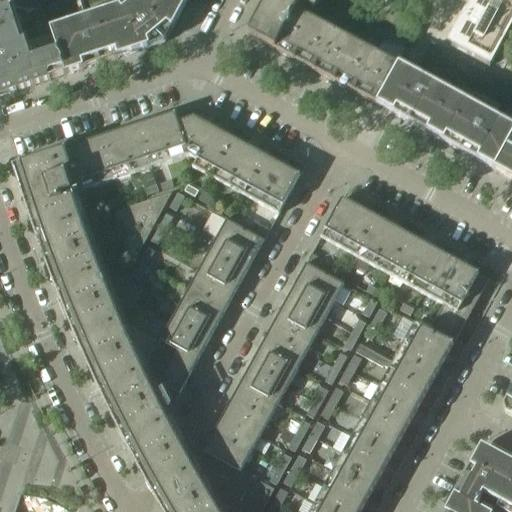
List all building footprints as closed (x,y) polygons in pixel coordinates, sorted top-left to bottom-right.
[(0,0),(0,12),(13,8),(38,0),(0,0)] [(45,18),(39,0),(38,0),(13,8),(0,12),(0,32),(19,26),(34,21),(45,18)] [(165,44),(186,3),(180,0),(129,0),(120,7),(57,28),(49,30),(51,36),(57,52),(65,77),(165,44)] [(311,7),(314,0),(266,0),(247,36),(275,51),(296,12),(301,2),(311,7)] [(511,25),(511,0),(477,0),(467,21),(465,20),(450,47),(456,50),(456,51),(466,56),(467,57),(468,57),(489,68),(511,25)] [(411,38),(350,5),(346,12),(407,46),(411,38)] [(295,62),(316,23),(296,12),(275,51),(295,62)] [(34,21),(19,26),(0,32),(0,52),(25,44),(27,44),(39,40),(51,36),(49,30),(45,18),(34,21)] [(314,72),(335,33),(316,23),(295,62),(314,72)] [(335,84),(356,45),(335,33),(314,72),(335,84)] [(65,77),(57,52),(51,36),(39,40),(27,44),(33,60),(7,69),(15,93),(65,77)] [(27,44),(25,44),(0,52),(0,98),(15,93),(7,69),(33,60),(27,44)] [(511,88),(448,53),(431,44),(426,53),(511,100),(511,88)] [(355,94),(376,56),(356,45),(335,84),(355,94)] [(375,105),(397,67),(376,56),(355,94),(375,105)] [(394,116),(416,76),(397,65),(397,67),(375,105),(375,106),(391,114),(392,115),(394,116)] [(511,151),(507,148),(511,139),(511,128),(416,76),(394,116),(511,180),(511,151)] [(175,116),(137,128),(151,170),(189,157),(178,124),(175,116)] [(193,119),(178,124),(189,157),(196,162),(192,169),(208,178),(229,139),(193,119)] [(137,128),(100,140),(114,182),(151,170),(137,128)] [(264,159),(229,139),(208,178),(243,197),(264,159)] [(100,140),(64,152),(77,194),(114,182),(100,140)] [(86,220),(77,194),(64,152),(12,169),(35,238),(44,264),(55,291),(65,317),(76,343),(87,369),(99,395),(112,421),(125,446),(139,473),(160,511),(262,511),(274,492),(241,473),(203,454),(203,455),(202,454),(192,472),(165,422),(179,396),(159,384),(152,380),(137,347),(126,322),(118,303),(113,291),(95,246),(86,220)] [(299,178),(264,159),(243,197),(278,216),(299,178)] [(152,174),(141,177),(145,191),(156,187),(152,174)] [(171,183),(160,186),(162,193),(173,189),(171,183)] [(156,187),(145,191),(147,197),(158,194),(156,187)] [(198,193),(188,187),(184,193),(194,199),(198,193)] [(171,195),(113,214),(131,268),(172,195),(171,195)] [(177,195),(169,210),(176,213),(184,199),(177,195)] [(212,201),(201,195),(198,201),(208,207),(212,201)] [(119,199),(108,203),(110,210),(122,206),(119,199)] [(377,220),(342,201),(320,239),(355,259),(377,220)] [(166,216),(158,229),(165,233),(173,220),(166,216)] [(412,239),(377,220),(355,259),(390,278),(412,239)] [(264,243),(226,222),(216,240),(254,260),(264,243)] [(269,232),(259,227),(256,233),(266,238),(269,232)] [(158,229),(151,243),(158,247),(165,233),(158,229)] [(447,259),(412,239),(390,278),(425,297),(447,259)] [(254,260),(216,240),(207,256),(245,277),(254,260)] [(147,249),(140,263),(147,267),(154,253),(147,249)] [(245,277),(207,256),(198,273),(236,294),(245,277)] [(322,261),(311,256),(308,262),(319,267),(322,261)] [(488,282),(447,259),(425,297),(443,307),(434,323),(431,329),(455,342),(488,282)] [(140,263),(132,277),(139,281),(147,267),(140,263)] [(344,287),(306,266),(296,283),(334,304),(344,287)] [(236,294),(198,273),(188,290),(226,311),(236,294)] [(142,291),(129,283),(121,297),(135,304),(142,291)] [(334,304),(296,283),(287,300),(325,321),(334,304)] [(380,293),(369,287),(366,293),(376,299),(380,293)] [(226,311),(188,290),(179,307),(217,328),(226,311)] [(325,321),(287,300),(278,317),(315,338),(325,321)] [(377,305),(370,301),(362,316),(369,319),(377,305)] [(413,312),(403,306),(400,312),(410,318),(413,312)] [(217,328),(179,307),(171,321),(209,342),(217,328)] [(387,315),(379,311),(371,325),(379,329),(387,315)] [(315,338),(278,317),(268,334),(306,355),(315,338)] [(423,317),(420,323),(431,329),(434,323),(423,317)] [(209,342),(171,321),(160,341),(177,351),(177,350),(198,362),(209,342)] [(358,322),(351,336),(358,340),(365,326),(358,322)] [(381,477),(453,347),(414,325),(393,364),(360,346),(355,354),(382,369),(383,368),(389,371),(342,456),(381,477)] [(371,325),(364,338),(371,343),(379,329),(371,325)] [(306,355),(268,334),(259,351),(297,372),(306,355)] [(351,336),(343,349),(350,353),(358,340),(351,336)] [(177,350),(177,351),(171,362),(164,374),(159,384),(179,396),(198,362),(177,350)] [(297,372),(259,351),(250,368),(287,389),(297,372)] [(154,353),(147,365),(164,374),(171,362),(154,353)] [(340,355),(332,369),(339,373),(347,359),(340,355)] [(354,357),(346,370),(354,375),(361,361),(354,357)] [(287,389),(250,368),(240,385),(278,406),(287,389)] [(339,373),(332,369),(325,383),(332,387),(339,373)] [(346,370),(339,384),(346,388),(354,375),(346,370)] [(278,406),(240,385),(231,402),(269,422),(278,406)] [(328,393),(321,390),(314,403),(321,407),(328,393)] [(343,394),(335,390),(328,404),(336,408),(343,394)] [(511,390),(503,407),(505,414),(511,418),(511,390)] [(269,422),(231,402),(222,418),(260,439),(269,422)] [(314,403),(306,417),(313,421),(321,407),(314,403)] [(336,408),(328,404),(320,417),(328,422),(336,408)] [(0,416),(0,511),(16,511),(42,430),(0,416)] [(260,439),(222,418),(213,435),(250,456),(260,439)] [(291,421),(286,432),(295,437),(301,426),(291,421)] [(301,426),(295,437),(302,441),(310,427),(303,423),(301,426)] [(324,428),(317,424),(309,438),(317,442),(324,428)] [(250,456),(213,435),(203,453),(203,454),(241,473),(250,456)] [(295,437),(287,450),(295,454),(302,441),(295,437)] [(309,438),(302,452),(309,456),(317,442),(309,438)] [(495,511),(511,481),(511,464),(486,450),(481,447),(445,511),(483,511),(480,510),(483,505),(495,511)] [(361,511),(381,477),(342,456),(311,511),(361,511)] [(284,457),(276,470),(284,474),(291,461),(284,457)] [(306,462),(298,458),(291,471),(298,476),(306,462)] [(276,470),(269,484),(276,488),(284,474),(276,470)] [(298,476),(291,471),(283,485),(291,489),(298,476)] [(511,511),(511,481),(495,511),(511,511)] [(287,495),(280,491),(272,505),(280,509),(287,495)]
